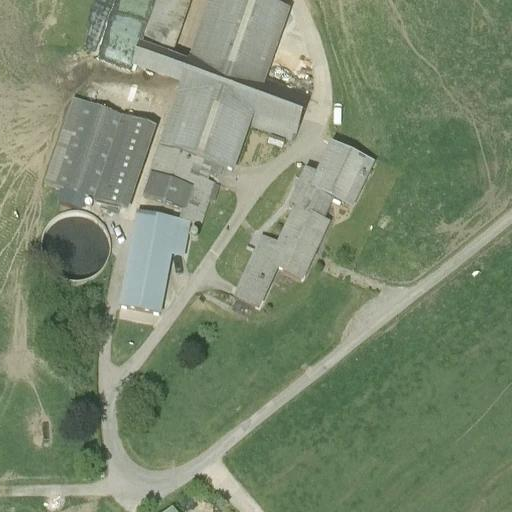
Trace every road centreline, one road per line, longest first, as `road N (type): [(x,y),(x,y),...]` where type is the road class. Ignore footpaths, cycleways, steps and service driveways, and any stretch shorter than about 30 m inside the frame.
road 1 (track): [(413,300),(209,466),(168,486),(145,484),(127,475),(113,447),(109,417),(117,389),(271,175),(303,147),(323,104),(325,76),(292,0)]
road 2 (track): [(109,417),(106,336),(126,226)]
